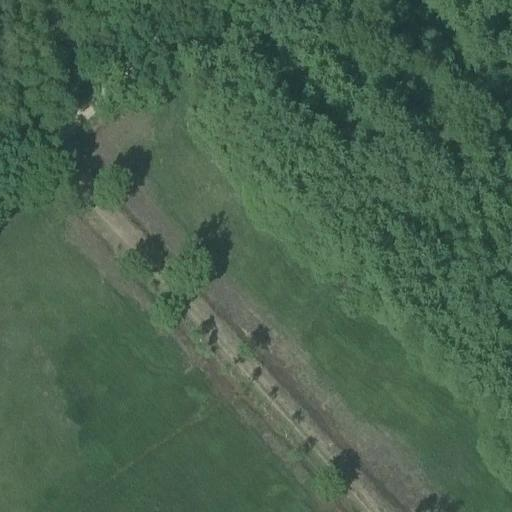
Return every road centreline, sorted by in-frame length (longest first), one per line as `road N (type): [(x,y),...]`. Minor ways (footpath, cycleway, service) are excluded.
road 1 (track): [(377,511),(45,150)]
road 2 (track): [(207,0),(45,150)]
